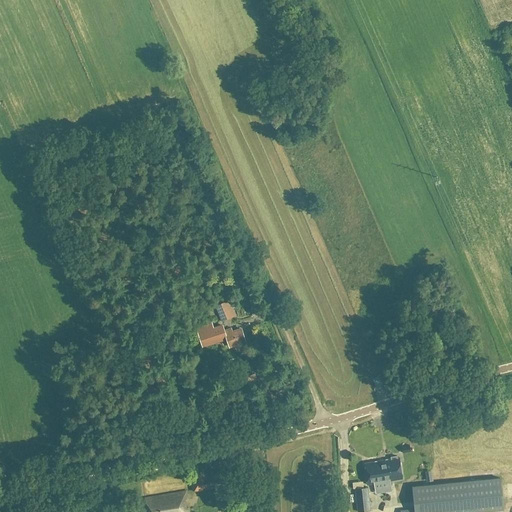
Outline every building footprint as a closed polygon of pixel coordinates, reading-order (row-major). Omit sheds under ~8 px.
[(219,316),(234,310),(230,300),(215,307),(219,316)] [(229,348),(235,346),(235,349),(238,350),(241,349),(243,347),(242,344),(245,343),(241,329),(232,331),(231,327),(224,330),(222,325),(213,328),(212,323),(195,328),(202,348),(227,340),(229,348)] [(382,384),(378,376),(373,379),(376,386),(382,384)] [(378,417),(380,428),(389,426),(387,416),(378,417)] [(401,448),(402,454),(411,453),(409,445),(401,448)] [(368,484),(402,478),(398,459),(364,465),(368,484)] [(203,474),(202,472),(190,474),(193,492),(224,486),(222,471),(203,474)] [(403,511),(498,511),(503,511),(499,480),(412,488),(414,511),(403,511)] [(363,511),(370,511),(367,488),(355,489),(357,511),(363,511)] [(187,500),(186,492),(144,499),(146,511),(188,511),(188,508),(186,509),(184,501),(187,500)]
